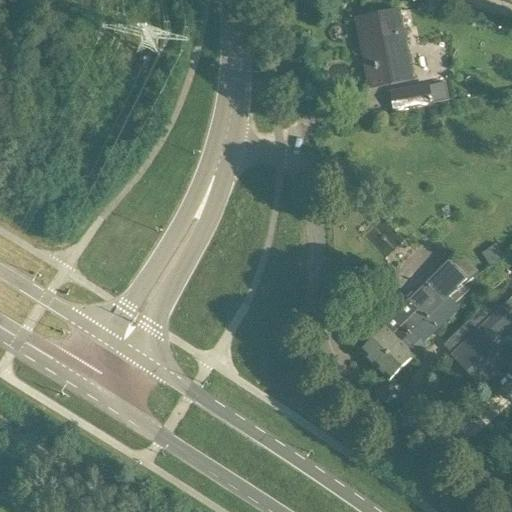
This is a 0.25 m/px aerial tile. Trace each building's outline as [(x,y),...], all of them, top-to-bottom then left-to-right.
[(369,90),(416,81),(403,12),(356,21),(369,90)] [(446,84),(429,87),(433,105),(449,102),(446,84)] [(393,114),(433,107),(433,105),(429,87),(429,85),(389,92),(393,114)] [(480,276),(503,257),(494,246),(480,257),(484,261),(474,269),(461,256),(425,287),(424,285),(357,350),(389,382),(428,347),(424,344),(459,310),(455,305),(471,291),(466,285),(479,274),(480,276)] [(511,299),(501,309),(453,359),(462,368),(459,372),(471,383),(474,380),(481,387),(503,366),(505,368),(507,366),(508,367),(511,362),(511,353),(504,345),(497,351),(491,345),(500,338),(503,341),(511,332),(511,299)] [(450,356),(453,359),(501,309),(491,300),(442,347),(450,357),(450,356)] [(482,475),(490,468),(479,458),(472,465),(482,475)]
